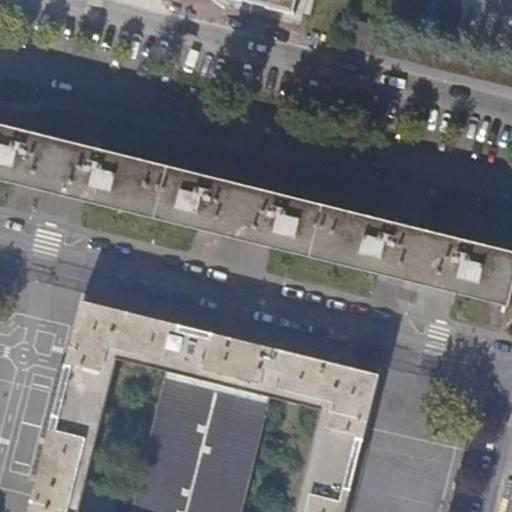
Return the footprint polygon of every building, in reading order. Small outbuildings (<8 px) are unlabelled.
[(297,0),(227,0),(294,16),(297,0)] [(511,0),(482,0),(481,6),(511,13),(511,0)] [(511,59),(350,19),(343,46),(511,88),(511,59)] [(511,252),(0,125),(0,179),(508,307),(511,292),(511,252)] [(111,358),(165,371),(130,511),(77,511),(74,511),(78,493),(39,483),(31,511),(241,511),(270,397),(324,411),(319,429),(358,439),(373,379),(84,305),(69,366),(107,376),(111,358)] [(107,376),(69,366),(39,483),(78,493),(82,476),(107,376)] [(339,511),(358,439),(319,429),(298,511),(339,511)] [(82,476),(78,493),(74,511),(77,511),(114,511),(115,506),(100,481),(82,476)]
